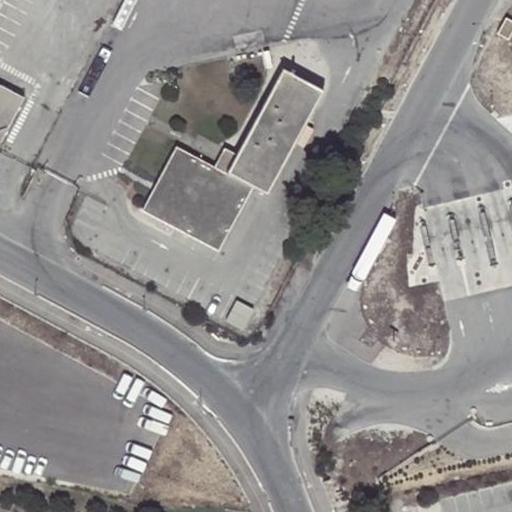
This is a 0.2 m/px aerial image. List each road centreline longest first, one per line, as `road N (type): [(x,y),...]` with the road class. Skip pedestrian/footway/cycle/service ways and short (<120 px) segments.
road 1 (unclassified): [(482,0),(295,352),(238,412)]
road 2 (tertiary): [(238,412),(146,333),(0,255)]
